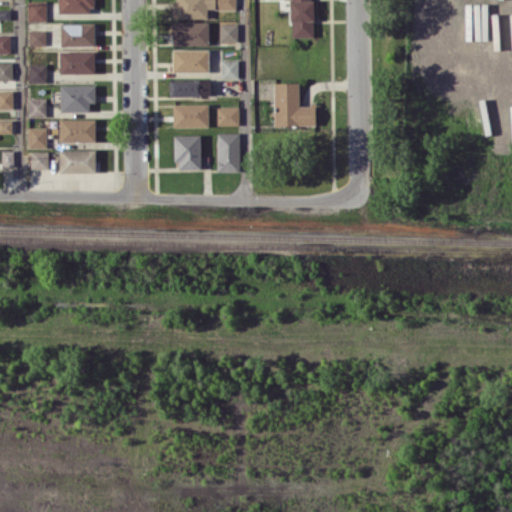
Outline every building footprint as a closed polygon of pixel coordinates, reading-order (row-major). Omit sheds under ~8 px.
[(46,21),(45,0),(27,1),(27,21),(46,21)] [(57,0),(58,13),(93,12),(93,0),(57,0)] [(207,18),(207,9),(236,9),(235,0),(172,0),(172,18),(207,18)] [(313,36),(312,0),(290,0),(291,37),(313,36)] [(0,8),(0,18),(10,19),(9,9),(0,8)] [(208,21),(172,22),(173,45),(208,44),(208,21)] [(60,46),(94,45),(94,23),(60,23),(60,46)] [(237,40),(237,23),(220,23),(219,40),(237,40)] [(46,45),(45,30),(29,30),(30,45),(46,45)] [(0,52),(10,52),(10,35),(0,34),(0,52)] [(208,49),(172,49),(173,71),(208,71),(208,49)] [(95,73),(94,51),(59,51),(59,73),(95,73)] [(221,78),(238,78),(238,59),(221,59),(221,78)] [(12,61),(0,61),(0,79),(12,79),(12,61)] [(46,63),(28,63),(28,83),(46,82),(46,63)] [(169,96),(210,96),(210,79),(169,79),(169,96)] [(273,82),(274,125),(316,124),(316,104),(299,104),(299,82),(273,82)] [(95,84),(60,85),(60,111),(89,111),(89,102),(95,102),(95,84)] [(0,108),(13,108),(12,90),(0,90),(0,108)] [(46,116),(46,98),(28,97),(27,116),(46,116)] [(208,103),(173,104),(173,127),(208,126),(208,103)] [(217,125),(238,125),(237,106),(217,107),(217,125)] [(95,141),(95,119),(59,118),(59,141),(95,141)] [(0,132),(12,132),(12,119),(0,119),(0,132)] [(27,148),(47,147),(46,127),(27,127),(27,148)] [(217,171),(239,171),(239,133),(217,133),(217,171)] [(179,168),(201,168),(200,134),(174,135),(174,161),(179,161),(179,168)] [(95,149),(59,149),(59,172),(96,172),(95,149)] [(13,150),(2,150),(2,166),(14,166),(13,150)] [(31,168),(48,168),(48,151),(30,151),(31,168)]
